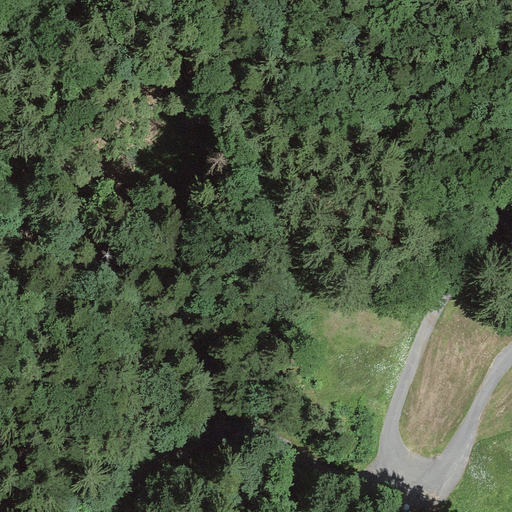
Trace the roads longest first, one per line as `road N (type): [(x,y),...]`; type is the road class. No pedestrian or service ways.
road 1 (unclassified): [(511,362),(443,473),(415,479),(392,467),(388,450),(425,330),(466,261),(511,210)]
road 2 (track): [(392,467),(280,511)]
